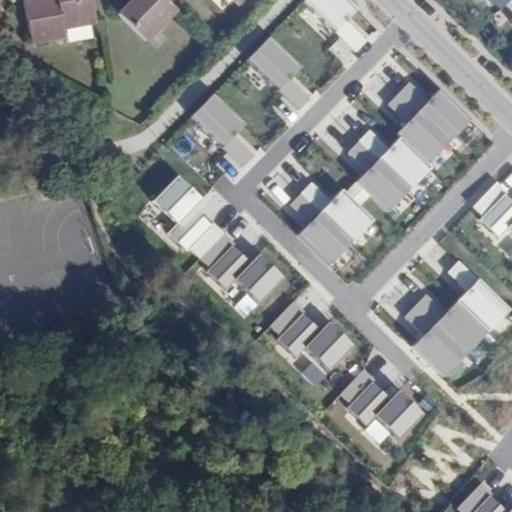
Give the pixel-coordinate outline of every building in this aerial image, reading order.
[(62,31),(95,25),(90,0),(31,0),(23,1),(30,44),(64,39),(62,31)] [(145,40),(174,11),(163,0),(134,0),(119,15),(145,40)] [(353,53),(364,41),(344,22),(355,10),(343,0),(303,0),(301,2),(353,53)] [(509,0),(486,0),(499,12),(503,7),(509,0)] [(511,18),(509,22),(511,24),(511,0),(509,0),(503,7),(511,15),(511,18)] [(296,111),(307,100),(287,80),(298,69),(267,38),(244,61),(296,111)] [(404,81),(394,92),(445,143),(467,120),(436,90),(425,101),(404,81)] [(394,92),(383,104),(403,123),(392,135),(396,138),(423,165),(445,143),(394,92)] [(240,168),(251,157),(231,137),(242,126),(211,95),(189,118),(240,168)] [(365,129),(354,141),(405,191),(427,168),(423,165),(396,138),(385,149),(365,129)] [(354,141),(343,152),(363,171),(352,183),(366,197),(383,213),(405,191),(354,141)] [(190,210),(199,201),(175,177),(150,202),(174,226),(165,235),(182,252),(185,249),(196,260),(221,235),(210,224),(207,227),(190,210)] [(307,182),(296,194),(347,244),(369,221),(355,208),(341,194),(338,191),(327,202),(307,182)] [(352,183),(341,194),(355,208),(366,197),(352,183)] [(506,193),(495,183),(470,208),(481,218),(478,221),(496,238),(505,228),(511,235),(511,204),(503,195),(506,193)] [(296,194),(285,205),(305,225),(294,236),(326,266),(347,244),(296,194)] [(231,245),(221,235),(196,260),(207,270),(204,273),(221,290),(230,281),(254,305),(279,280),(255,256),(246,265),(229,248),(231,245)] [(454,260),(443,271),(463,291),(452,302),(483,333),(505,311),(454,260)] [(421,294),(410,305),(461,355),(483,333),(452,302),(441,313),(421,294)] [(300,314),(290,304),(265,329),(276,339),(273,342),(290,359),(299,350),(323,374),(348,349),(324,325),(315,334),(298,317),(300,314)] [(410,305),(399,316),(419,336),(408,347),(439,378),(461,355),(410,305)] [(371,382),(360,371),(335,397),(346,407),(343,410),(360,427),(369,417),(393,441),(418,417),(394,393),(385,402),(379,396),(368,384),(371,382)] [(388,387),(379,396),(385,402),(394,393),(388,387)] [(489,495),(478,484),(453,510),(455,511),(511,511),(511,505),(505,511),(500,511),(486,497),(489,495)]
